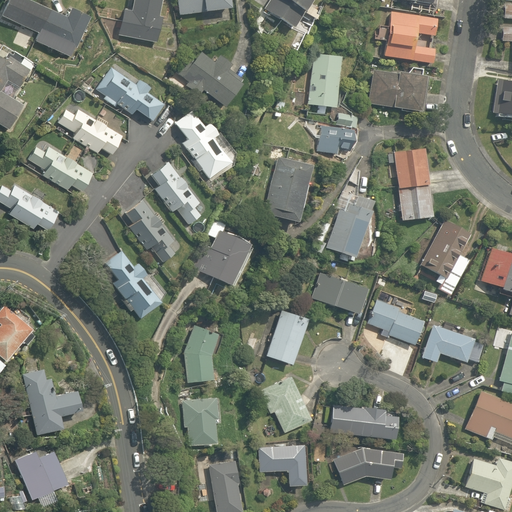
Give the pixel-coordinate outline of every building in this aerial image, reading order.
[(69,23),(20,0),(13,0),(3,21),(74,52),(89,21),(74,14),(69,23)] [(152,0),(125,0),(124,8),(114,7),(112,24),(116,24),(115,36),(151,41),(155,14),(151,14),(152,0)] [(223,0),(173,0),(176,13),(224,6),(223,0)] [(268,0),(262,10),(288,27),(306,0),(268,0)] [(500,16),(511,16),(511,4),(501,4),(500,16)] [(411,43),(413,33),(432,35),(434,15),(388,9),(382,56),(429,62),(431,45),(411,43)] [(511,24),(498,24),(498,39),(511,39),(511,24)] [(193,48),(173,71),(184,81),(182,84),(192,93),(196,89),(215,105),(239,77),(227,67),(222,72),(218,68),(223,62),(213,54),(207,60),(193,48)] [(309,53),(304,104),(330,107),(335,55),(309,53)] [(0,126),(10,133),(24,109),(2,96),(9,83),(22,90),(32,72),(13,61),(9,67),(0,61),(0,126)] [(429,75),(370,65),(364,102),(422,112),(429,75)] [(113,69),(98,93),(105,97),(103,101),(116,110),(117,107),(135,118),(139,113),(156,124),(169,103),(160,97),(158,100),(146,93),(149,88),(138,80),(136,84),(113,69)] [(511,116),(511,72),(496,70),(487,111),(511,116)] [(199,124),(188,109),(168,123),(180,141),(177,143),(188,160),(190,158),(203,177),(225,162),(207,135),(212,132),(204,120),(199,124)] [(126,138),(78,111),(73,118),(64,113),(57,126),(74,136),(71,141),(101,158),(104,153),(114,159),(126,138)] [(345,129),(318,126),(315,160),(334,162),(335,144),(333,144),(333,137),(344,138),(345,129)] [(93,175),(48,148),(46,152),(36,146),(27,162),(46,173),(42,179),(70,195),(74,189),(82,194),(93,175)] [(393,187),(424,186),(422,147),(391,149),(393,187)] [(303,164),(276,158),(260,228),(267,230),(270,215),(291,220),(303,164)] [(198,202),(166,160),(141,179),(168,214),(173,211),(184,226),(200,214),(193,205),(198,202)] [(424,186),(393,187),(395,218),(426,216),(424,186)] [(61,215),(15,187),(11,193),(3,188),(0,193),(0,204),(13,213),(10,218),(36,234),(39,228),(49,234),(61,215)] [(368,201),(346,194),(341,210),(333,208),(319,248),(348,258),(368,201)] [(168,241),(138,201),(124,211),(127,215),(122,219),(145,249),(147,247),(160,265),(171,257),(162,245),(168,241)] [(469,233),(440,218),(416,264),(439,276),(432,288),(447,296),(467,257),(459,253),(469,233)] [(217,231),(220,223),(210,219),(204,235),(207,236),(194,271),(222,282),(239,239),(217,231)] [(511,255),(485,248),(476,281),(508,291),(511,276),(511,255)] [(112,283),(109,286),(124,310),(128,308),(133,318),(154,304),(137,278),(143,274),(137,264),(132,267),(122,252),(101,265),(112,283)] [(361,288),(318,272),(308,297),(352,313),(361,288)] [(303,299),(283,292),(262,355),(287,363),(303,315),(298,314),(303,299)] [(369,295),(361,321),(384,330),(382,333),(410,344),(419,320),(406,315),(410,305),(385,295),(383,300),(369,295)] [(33,329),(0,303),(0,358),(7,363),(33,329)] [(475,344),(476,340),(428,322),(416,355),(433,361),(435,353),(461,362),(462,359),(473,363),(479,345),(475,344)] [(213,334),(191,325),(180,350),(187,387),(209,383),(204,355),(213,334)] [(511,393),(511,331),(509,330),(493,389),(511,393)] [(39,370),(17,374),(29,434),(56,429),(53,415),(74,411),(70,391),(44,396),(39,370)] [(285,375),(254,389),(265,412),(270,410),(279,429),(305,417),(285,375)] [(362,394),(330,391),(326,431),(389,438),(391,414),(378,413),(378,406),(361,405),(362,394)] [(462,428),(490,439),(491,436),(511,443),(511,405),(476,392),(462,428)] [(207,395),(177,396),(179,430),(184,429),(184,444),(210,443),(209,424),(217,423),(216,403),(207,403),(207,395)] [(297,444),(256,446),(257,472),(282,471),(283,485),(298,484),(297,444)] [(394,450),(357,445),(325,459),(341,485),(356,476),(383,480),(385,462),(392,463),(394,450)] [(29,449),(9,456),(24,499),(61,486),(48,450),(31,456),(29,449)] [(501,508),(511,470),(511,460),(493,455),(491,463),(471,457),(468,457),(459,486),(479,492),(477,501),(501,508)] [(228,460),(203,463),(209,511),(220,511),(234,510),(228,460)]
